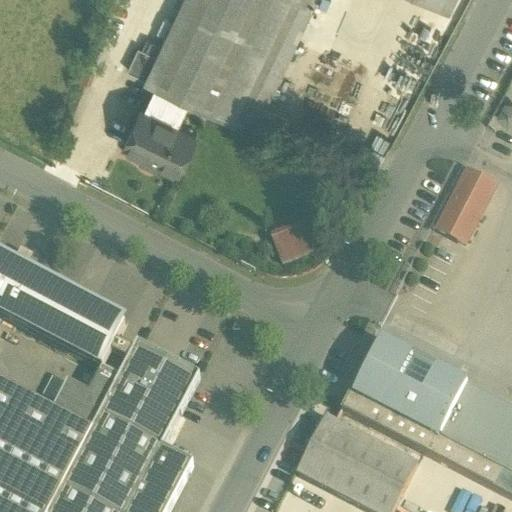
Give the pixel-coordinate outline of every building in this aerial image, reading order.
[(317,0),(183,0),(156,57),(145,80),(144,82),(189,104),(254,135),(317,0)] [(424,0),(450,12),(455,0),(424,0)] [(156,57),(139,48),(127,72),(145,80),(156,57)] [(189,104),(155,88),(145,109),(142,108),(125,144),(148,155),(146,161),(157,166),(159,161),(179,170),(196,134),(178,125),(189,104)] [(511,105),(505,105),(499,117),(503,123),(511,124),(511,123),(511,105)] [(495,192),(467,177),(452,205),(481,220),(495,192)] [(481,220),(452,205),(438,234),(466,248),(481,220)] [(307,209),(267,225),(282,262),(323,247),(307,209)] [(126,330),(25,278),(27,273),(14,266),(11,270),(0,264),(0,319),(103,373),(112,357),(129,366),(135,355),(117,346),(126,330)] [(415,364),(383,347),(369,375),(368,375),(367,376),(368,376),(364,384),(363,385),(356,399),(351,397),(342,416),(432,462),(454,419),(401,391),(415,364)] [(120,382),(52,511),(171,511),(194,469),(163,452),(200,381),(138,349),(135,355),(129,366),(120,382)] [(48,412),(0,387),(0,511),(52,511),(120,382),(103,373),(90,398),(68,387),(58,406),(53,403),(48,412)] [(511,413),(469,391),(454,419),(432,462),(494,495),(503,477),(511,481),(511,413)] [(424,459),(342,416),(336,427),(418,470),(424,459)] [(336,427),(328,423),(299,478),(364,511),(395,511),(418,470),(336,427)] [(511,481),(503,477),(494,495),(511,503),(511,481)]
